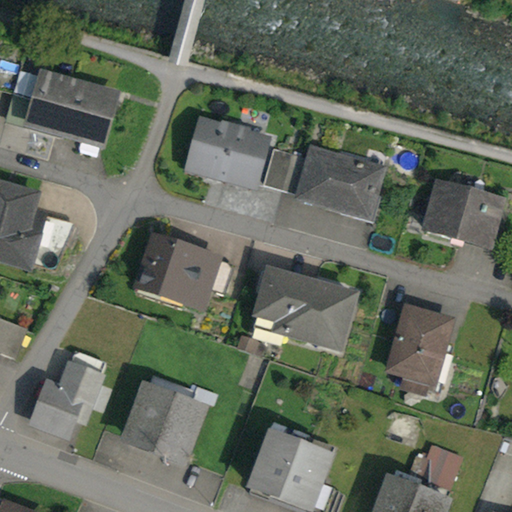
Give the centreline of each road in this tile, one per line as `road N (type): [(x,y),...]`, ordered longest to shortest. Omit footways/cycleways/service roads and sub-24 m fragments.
road 1 (residential): [(131,192),(511,299)]
road 2 (residential): [(0,411),(131,192)]
road 3 (residential): [(158,511),(0,450)]
road 4 (residential): [(131,192),(0,154)]
